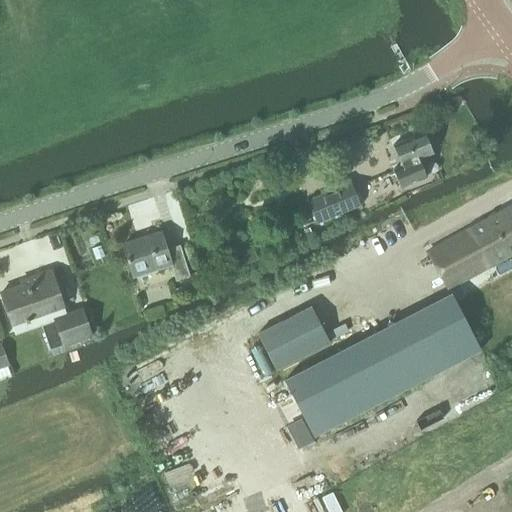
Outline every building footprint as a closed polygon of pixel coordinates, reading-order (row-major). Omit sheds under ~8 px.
[(392,146),(401,167),(432,154),(423,133),(392,146)] [(418,160),(393,170),(401,188),(426,177),(418,160)] [(351,183),(308,202),(318,224),(360,205),(351,183)] [(511,205),(428,252),(448,289),(511,253),(511,205)] [(162,233),(123,245),(132,276),(172,264),(177,282),(190,278),(180,246),(167,250),(162,233)] [(15,293),(13,289),(0,294),(14,335),(30,329),(27,320),(50,312),(62,347),(90,337),(81,310),(65,316),(49,272),(19,282),(22,291),(15,293)] [(312,307),(260,333),(281,373),(332,346),(312,307)] [(470,326),(397,365),(408,386),(482,348),(470,326)] [(379,332),(309,370),(284,383),(313,437),(408,386),(397,365),(379,332)]
